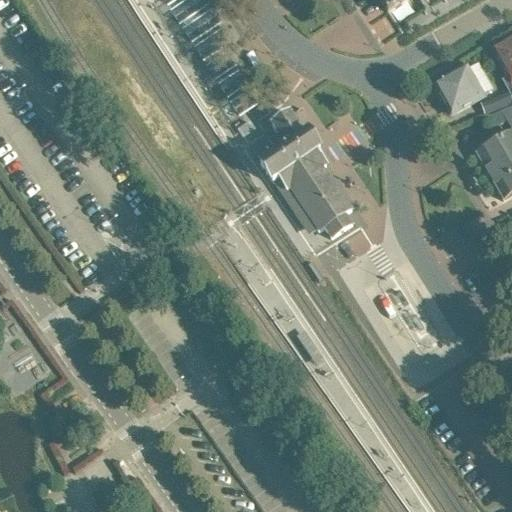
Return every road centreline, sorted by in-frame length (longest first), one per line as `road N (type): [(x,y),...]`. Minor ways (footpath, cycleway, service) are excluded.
road 1 (residential): [(511,401),(410,243),(394,137),(375,78)]
road 2 (unclassified): [(186,511),(0,247)]
road 3 (residential): [(375,78),(511,0)]
road 4 (residential): [(375,78),(300,50),(257,0)]
